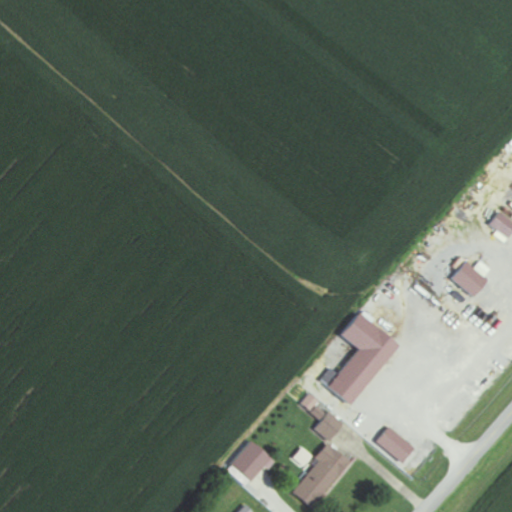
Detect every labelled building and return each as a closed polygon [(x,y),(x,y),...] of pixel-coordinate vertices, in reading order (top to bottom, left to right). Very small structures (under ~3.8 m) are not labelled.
[(348,407),(397,347),(357,314),(338,336),(356,351),(325,388),(348,407)] [(300,406),(319,420),(325,413),(316,406),(319,402),(309,394),(300,406)] [(313,430),(328,442),(343,424),(328,412),(313,430)] [(375,444),(402,463),(413,447),(386,428),(375,444)] [(225,470),(245,487),(263,467),(267,470),(273,463),(251,442),(225,470)] [(289,492),(310,510),(349,463),(328,446),(289,492)] [(303,468),(312,456),(302,448),(292,459),(303,468)]
